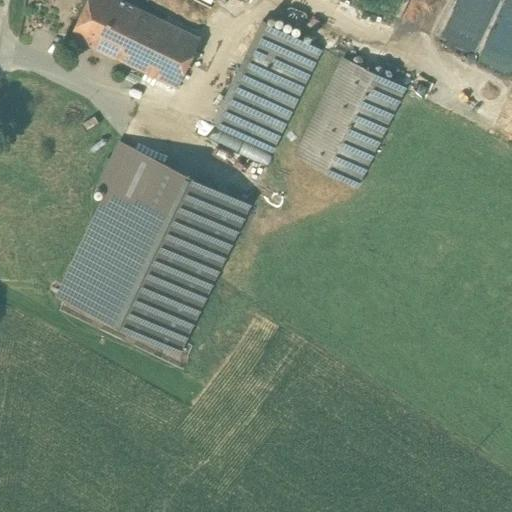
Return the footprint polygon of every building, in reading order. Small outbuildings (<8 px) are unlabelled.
[(139,8),(122,0),(88,0),(71,35),(116,57),(139,8)] [(196,21),(203,0),(146,0),(146,3),(196,21)] [(143,10),(139,8),(116,57),(177,87),(201,38),(143,10)] [(263,20),(224,99),(261,117),(249,140),(271,151),(321,48),(263,20)] [(343,59),(296,155),(357,184),(404,88),(343,59)] [(261,117),(224,99),(213,123),(249,140),(261,117)] [(121,143),(101,186),(110,190),(60,295),(126,326),(197,179),(121,143)] [(126,326),(177,351),(248,204),(197,179),(126,326)]
